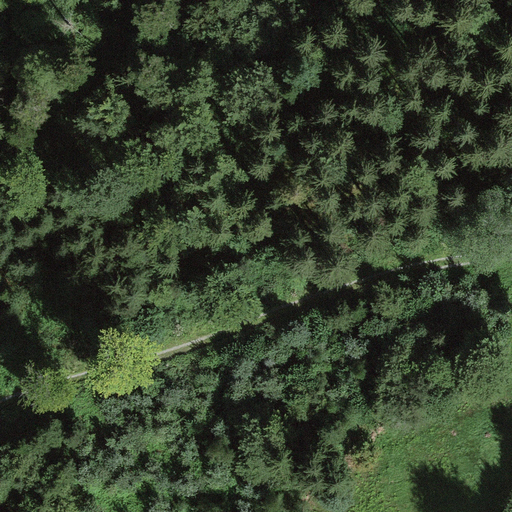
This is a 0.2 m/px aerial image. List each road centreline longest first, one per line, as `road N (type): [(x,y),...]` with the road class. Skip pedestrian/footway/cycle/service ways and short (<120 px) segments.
road 1 (track): [(511,251),(374,275),(0,408)]
road 2 (track): [(0,18),(92,52),(124,50),(284,0)]
